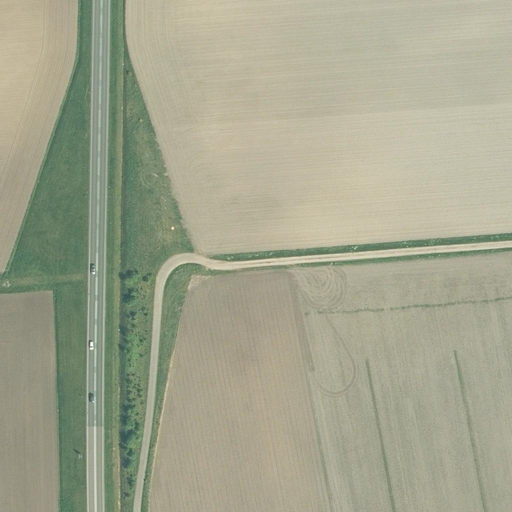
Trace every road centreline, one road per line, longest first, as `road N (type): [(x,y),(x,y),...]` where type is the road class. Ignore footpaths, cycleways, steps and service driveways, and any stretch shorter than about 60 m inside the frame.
road 1 (trunk): [(95,511),(101,0)]
road 2 (unclassified): [(136,511),(162,272),(185,257),(214,266)]
road 3 (unclassified): [(511,243),(214,266)]
